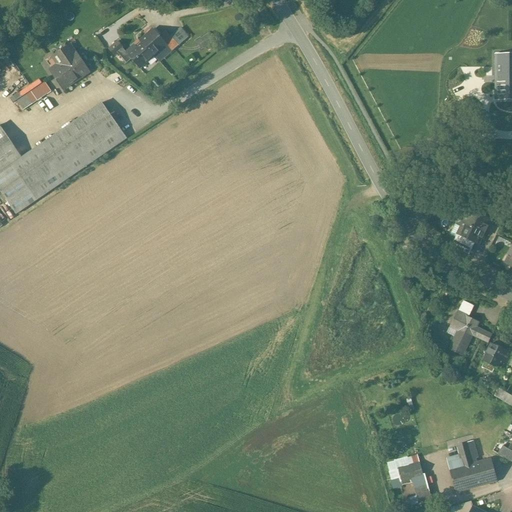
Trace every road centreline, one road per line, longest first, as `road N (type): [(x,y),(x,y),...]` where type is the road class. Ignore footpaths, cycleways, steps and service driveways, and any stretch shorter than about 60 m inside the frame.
road 1 (tertiary): [(473,278),(403,225),(277,0)]
road 2 (track): [(511,194),(490,198),(427,185),(386,195)]
